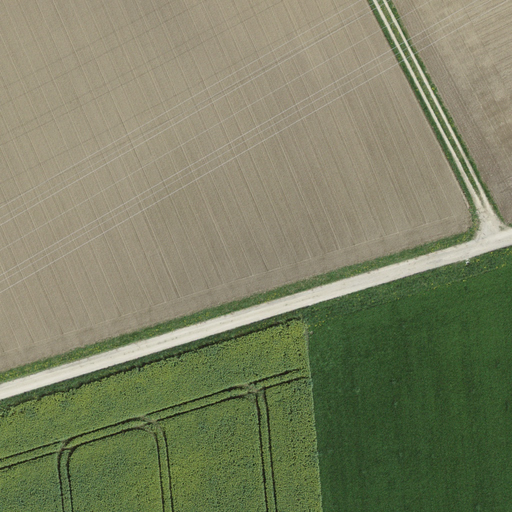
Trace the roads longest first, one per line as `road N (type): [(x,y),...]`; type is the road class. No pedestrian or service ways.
road 1 (track): [(0,389),(511,230)]
road 2 (track): [(511,223),(402,0)]
